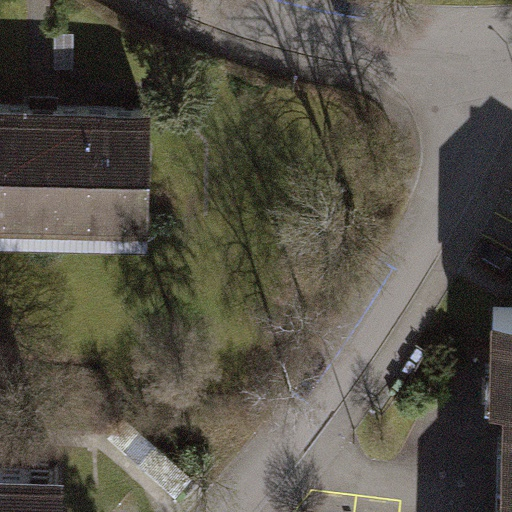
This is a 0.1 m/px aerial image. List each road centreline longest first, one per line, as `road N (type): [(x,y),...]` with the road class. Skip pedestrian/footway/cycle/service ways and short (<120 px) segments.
road 1 (residential): [(242,511),(367,342),(478,155),(493,76)]
road 2 (residential): [(198,0),(293,41),(493,76)]
